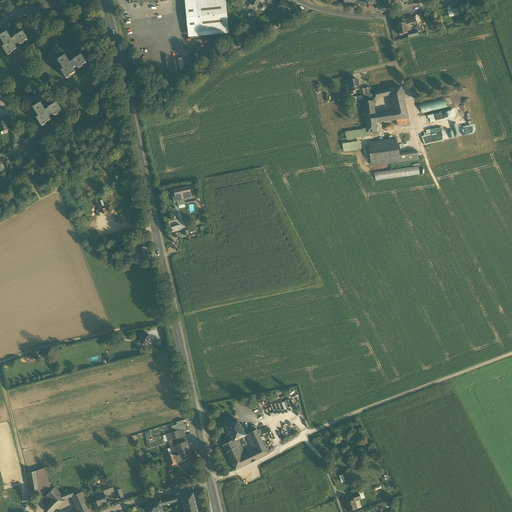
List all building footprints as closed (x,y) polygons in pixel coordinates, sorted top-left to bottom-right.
[(67,0),(39,0),(27,2),(28,8),(42,5),(57,2),(68,0),(67,0)] [(225,0),(219,0),(195,2),(198,33),(228,30),(225,0)] [(288,14),(289,14),(292,7),(292,6),(291,5),(287,3),(281,0),(277,8),(281,10),(281,11),(285,13),(285,12),(288,14)] [(188,34),(198,33),(195,2),(185,3),(186,13),(188,34)] [(288,15),(291,16),(297,14),(298,10),(292,7),(289,14),(288,14),(288,15)] [(70,8),(56,10),(30,15),(31,21),(57,16),(71,13),(70,8)] [(450,17),(460,15),(459,8),(448,10),(450,17)] [(397,25),(399,35),(407,34),(406,26),(405,20),(399,21),(399,24),(397,25)] [(2,48),(7,55),(11,53),(17,49),(15,46),(18,44),(19,45),(28,40),(23,32),(15,37),(15,38),(12,40),(7,33),(0,36),(0,38),(5,46),(2,48)] [(61,71),(66,78),(69,76),(70,76),(76,73),(73,69),(76,67),(77,69),(86,63),(81,55),(73,61),(70,64),(65,56),(58,60),(63,70),(61,71)] [(355,91),(359,90),(357,79),(348,81),(348,84),(350,91),(350,92),(355,91)] [(401,87),(389,90),(390,95),(391,98),(403,96),(401,87)] [(375,98),(390,95),(389,90),(374,93),(375,98)] [(373,101),(375,98),(374,93),(362,96),(363,99),(363,103),(373,101)] [(408,119),(404,100),(392,102),(394,112),(396,120),(408,119)] [(363,103),(365,116),(375,114),(373,101),(363,103)] [(36,118),(41,126),(51,120),(49,118),(62,111),(57,103),(45,110),(41,103),(33,108),(39,117),(36,118)] [(365,116),(366,122),(366,128),(367,133),(377,132),(375,123),(396,120),(394,112),(375,115),(375,114),(365,116)] [(0,122),(0,129),(1,132),(7,130),(8,130),(6,121),(0,122)] [(368,137),(367,133),(366,128),(363,128),(363,130),(345,132),(346,141),(355,140),(355,138),(368,137)] [(36,154),(37,154),(37,153),(46,148),(37,133),(32,136),(34,138),(25,143),(27,145),(28,144),(29,146),(28,147),(29,148),(30,147),(31,149),(29,150),(30,150),(33,148),(36,154)] [(368,143),(372,166),(399,162),(398,154),(396,139),(368,143)] [(342,144),(343,152),(361,150),(360,141),(342,144)] [(417,152),(398,154),(399,162),(418,159),(417,152)] [(375,172),(376,180),(420,175),(419,166),(375,172)] [(184,199),(191,197),(189,187),(174,190),(176,200),(177,200),(184,199)] [(139,254),(140,261),(149,260),(146,247),(138,248),(139,251),(139,254)] [(138,341),(140,346),(142,346),(151,344),(149,335),(145,336),(142,336),(140,337),(141,341),(138,341)] [(233,441),(233,443),(235,442),(239,440),(246,436),(238,419),(225,425),(225,426),(228,432),(233,441)] [(255,425),(250,428),(247,429),(249,434),(256,450),(254,451),(251,453),(256,461),(269,455),(257,430),(255,425)] [(173,432),(169,434),(171,441),(181,438),(179,430),(173,432)] [(256,450),(249,434),(246,435),(254,451),(256,450)] [(242,457),(246,455),(239,440),(235,442),(242,457)] [(178,455),(178,456),(190,451),(187,441),(174,446),(173,447),(174,447),(177,455),(178,455)] [(223,446),(235,471),(250,464),(246,455),(242,457),(235,442),(233,443),(233,441),(223,446)] [(192,458),(190,451),(178,456),(180,463),(192,458)] [(256,461),(251,453),(246,455),(250,464),(256,461)] [(171,466),(180,463),(178,456),(173,455),(169,455),(166,454),(171,466)] [(46,467),(35,472),(39,490),(40,489),(50,487),(46,467)] [(31,491),(39,490),(35,472),(28,474),(31,491)] [(180,477),(171,480),(173,487),(181,485),(180,477)] [(107,504),(104,493),(114,490),(112,486),(106,488),(103,489),(104,493),(102,494),(100,494),(99,494),(95,496),(97,503),(98,507),(102,506),(102,505),(103,505),(107,504)] [(53,500),(59,506),(65,500),(66,499),(61,495),(54,488),(47,495),(45,497),(51,502),(53,500)] [(65,500),(72,497),(71,496),(74,496),(72,492),(72,491),(64,494),(61,495),(66,499),(65,500)] [(78,511),(77,511),(90,511),(82,492),(79,493),(74,496),(71,496),(72,497),(78,511)] [(197,511),(193,493),(181,496),(181,500),(184,511),(197,511)] [(354,500),(355,502),(359,500),(361,500),(359,493),(352,495),(354,500)] [(45,508),(47,511),(52,511),(54,511),(59,506),(53,500),(51,502),(45,508)] [(345,503),(349,511),(357,509),(355,502),(354,500),(345,503)] [(149,511),(162,511),(163,511),(161,506),(160,501),(159,501),(148,504),(147,504),(149,511)]
